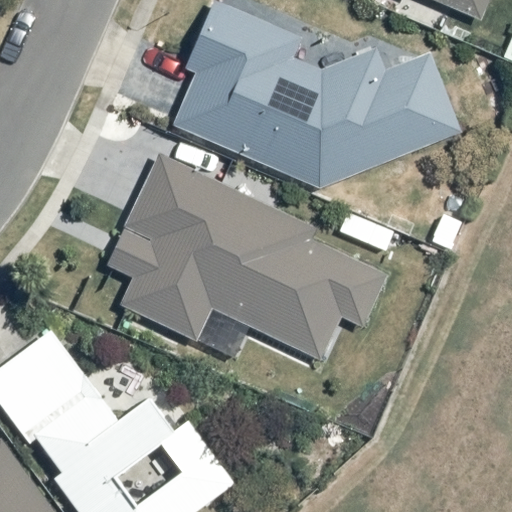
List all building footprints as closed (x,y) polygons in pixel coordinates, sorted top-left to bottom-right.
[(412,0),(483,31),(495,0),(412,0)] [(228,5),(173,126),(323,191),(467,133),(435,54),(389,71),(378,50),(325,71),(297,57),(306,40),(228,5)] [(158,155),(110,266),(137,278),(124,306),(200,343),(216,311),(325,362),(343,320),(368,330),(393,276),(315,241),(320,231),(158,155)] [(53,330),(0,369),(0,403),(87,511),(205,511),(245,486),(192,421),(178,435),(152,401),(118,423),(53,330)] [(0,441),(0,511),(59,511),(3,441),(0,441)]
